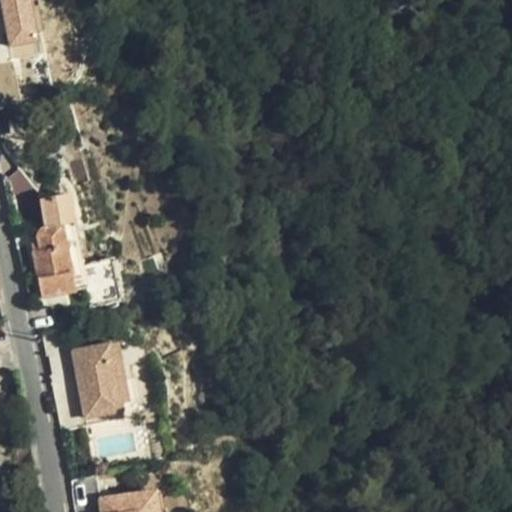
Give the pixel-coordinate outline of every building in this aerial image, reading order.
[(0,0),(5,46),(38,43),(33,0),(0,0)] [(89,289),(70,195),(39,201),(45,228),(40,229),(37,232),(36,236),(38,243),(39,252),(33,253),(32,254),(41,299),(89,289)] [(38,243),(31,245),(33,253),(39,252),(38,243)] [(107,345),(72,352),(85,418),(121,411),(107,345)] [(122,419),(121,411),(85,418),(86,425),(122,419)] [(157,511),(154,491),(118,497),(119,511),(157,511)] [(99,499),(101,511),(119,511),(118,497),(99,499)]
